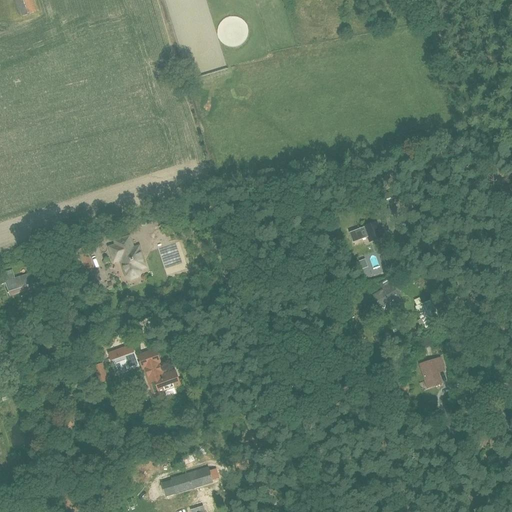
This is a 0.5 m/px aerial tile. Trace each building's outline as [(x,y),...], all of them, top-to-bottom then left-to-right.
[(13,0),(20,17),(36,12),(31,0),(13,0)] [(386,206),(401,201),(397,190),(382,195),(386,206)] [(370,242),(382,237),(377,223),(365,227),(370,242)] [(114,262),(121,260),(124,262),(126,268),(125,271),(126,276),(131,279),(138,276),(141,272),(140,269),(146,267),(141,253),(133,249),(129,237),(115,242),(116,246),(110,248),(114,262)] [(88,267),(86,258),(82,246),(68,251),(75,271),(88,267)] [(10,296),(30,290),(28,284),(39,281),(36,272),(16,279),(13,272),(0,276),(0,285),(6,284),(10,296)] [(381,307),(391,301),(394,307),(402,303),(398,296),(401,294),(397,286),(393,288),(389,280),(382,284),(385,290),(375,297),(381,307)] [(420,314),(425,325),(437,320),(432,308),(420,314)] [(387,343),(402,334),(397,327),(383,335),(387,343)] [(419,349),(431,345),(429,337),(417,341),(419,349)] [(115,376),(139,368),(131,344),(107,353),(115,376)] [(426,356),(435,353),(434,347),(424,350),(426,356)] [(143,369),(145,368),(154,394),(165,391),(167,397),(176,394),(174,387),(180,385),(175,372),(167,375),(166,374),(164,372),(162,373),(158,363),(160,363),(156,351),(139,357),(143,369)] [(420,365),(426,384),(440,380),(434,361),(420,365)] [(102,364),(94,367),(99,382),(107,379),(102,364)] [(172,482),(176,494),(194,489),(190,476),(172,482)]
